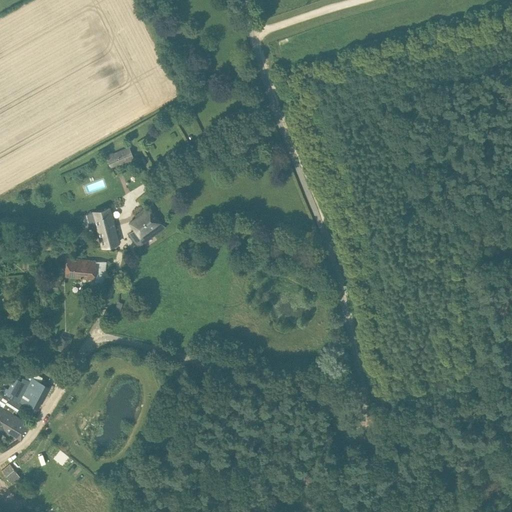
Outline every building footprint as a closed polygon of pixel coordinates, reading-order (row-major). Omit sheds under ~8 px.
[(134,158),(129,147),(107,157),(110,164),(119,160),(120,163),(134,158)] [(150,204),(135,215),(137,217),(130,222),(135,229),(129,233),(138,246),(146,240),(147,241),(166,226),(150,204)] [(119,242),(110,207),(86,213),(90,228),(98,226),(104,246),(119,242)] [(106,261),(96,260),(67,258),(65,276),(94,279),(94,288),(100,288),(100,283),(104,284),(106,261)] [(58,289),(58,279),(39,278),(39,288),(58,289)] [(72,338),(63,335),(60,334),(56,349),(68,353),(72,338)] [(46,385),(48,381),(43,378),(41,382),(32,377),(30,381),(23,377),(21,380),(15,377),(6,394),(10,396),(3,407),(0,405),(0,433),(0,434),(2,431),(5,432),(6,430),(7,431),(6,433),(9,435),(10,432),(21,439),(31,424),(12,413),(14,411),(16,412),(21,403),(27,406),(28,403),(37,408),(48,386),(46,385)] [(21,477),(10,464),(3,470),(3,471),(7,476),(13,483),(21,477)]
